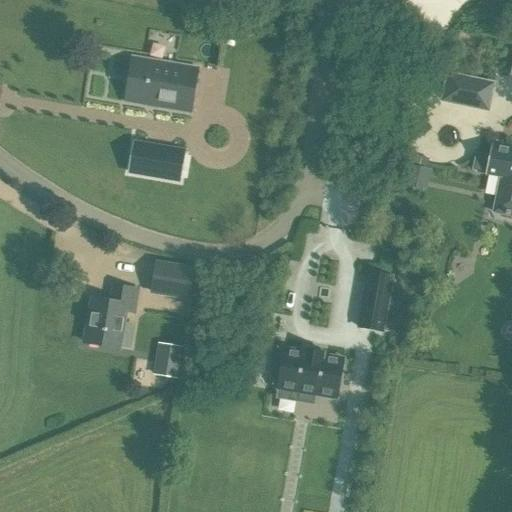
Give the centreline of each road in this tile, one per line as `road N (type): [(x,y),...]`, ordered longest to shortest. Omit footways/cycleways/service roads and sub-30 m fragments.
road 1 (unknown): [(321,86),(291,205),(273,230),(243,243),(165,234),(127,220),(0,143)]
road 2 (unknown): [(321,86),(483,117)]
